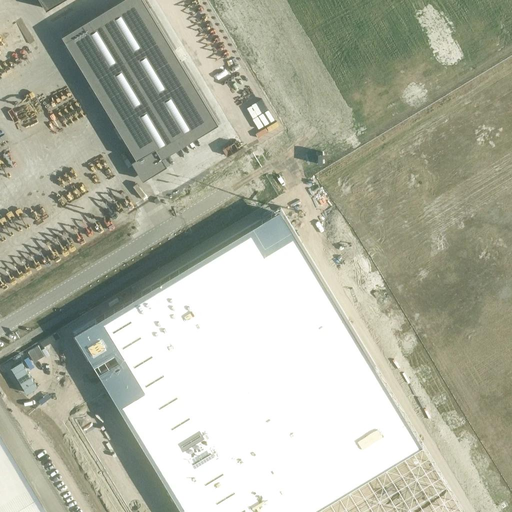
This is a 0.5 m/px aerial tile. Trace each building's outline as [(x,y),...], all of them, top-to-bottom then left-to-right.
[(40,0),(46,9),(59,0),(40,0)] [(72,7),(74,14),(90,8),(88,1),(72,7)] [(118,54),(130,46),(128,43),(122,46),(120,43),(114,47),(118,54)] [(107,46),(86,60),(92,70),(114,56),(107,46)] [(207,85),(194,94),(201,104),(209,99),(211,103),(217,99),(207,85)] [(95,319),(73,332),(87,357),(89,356),(183,511),(464,511),(280,206),(94,318),(95,319)] [(0,511),(44,511),(0,438),(0,511)]
